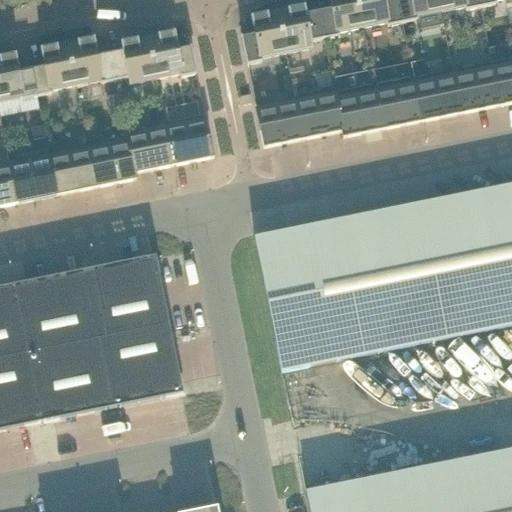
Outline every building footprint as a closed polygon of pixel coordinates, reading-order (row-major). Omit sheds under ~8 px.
[(326,12),(318,14),(324,41),(332,39),(339,38),(338,35),(343,34),(362,30),(360,18),(356,0),(329,0),(332,11),(326,12)] [(356,0),(360,18),(362,30),(376,27),(387,25),(388,28),(402,25),(402,22),(397,0),(387,0),(384,1),(383,0),(356,0)] [(397,0),(402,22),(402,25),(416,23),(417,22),(416,19),(436,15),(441,14),(438,0),(397,0)] [(438,0),(441,14),(451,12),(466,9),(466,12),(468,12),(481,9),(479,0),(438,0)] [(479,0),(481,9),(496,6),(495,3),(509,0),(479,0)] [(298,12),(278,16),(279,20),(280,25),(286,55),(312,50),(311,44),(324,41),(318,14),(311,15),(305,17),(304,10),(298,12)] [(243,39),(242,39),(243,42),(248,67),(262,64),(262,60),(268,59),(286,55),(280,25),(279,20),(278,16),(252,21),(253,25),(255,37),(250,38),(243,39)] [(174,36),(148,42),(156,81),(181,76),(182,80),(196,77),(191,50),(178,52),(174,36)] [(123,53),(110,56),(116,83),(129,80),(130,87),(156,81),(148,42),(122,47),(123,53)] [(94,43),(68,48),(76,88),(101,83),(101,86),(116,83),(110,56),(97,59),(94,43)] [(45,69),(32,72),(37,99),(52,96),(51,93),(76,88),(68,48),(42,53),(45,69)] [(16,59),(0,61),(0,103),(22,99),(23,102),(37,99),(32,72),(19,74),(16,59)] [(511,63),(492,68),(500,108),(511,105),(511,63)] [(500,108),(492,68),(453,76),(461,115),(500,108)] [(461,115),(453,76),(415,84),(423,124),(461,115)] [(423,124),(415,84),(375,92),(383,132),(409,127),(423,124)] [(383,132),(375,92),(337,100),(336,96),(336,94),(335,94),(344,140),(362,136),(367,135),(383,132)] [(344,140),(335,94),(303,101),(297,102),(295,102),(304,142),(342,134),(343,140),(344,140)] [(112,122),(123,120),(118,96),(107,98),(112,122)] [(264,149),(304,142),(295,102),(271,107),(264,109),(257,110),(256,110),(264,146),(264,149)] [(213,160),(205,120),(166,128),(174,168),(213,160)] [(89,143),(100,141),(98,127),(86,130),(89,143)] [(127,136),(128,142),(136,182),(137,182),(135,176),(174,168),(166,128),(127,136)] [(97,190),(136,182),(128,142),(89,150),(97,190)] [(89,150),(49,158),(57,198),(97,190),(89,150)] [(57,198),(49,158),(10,166),(18,206),(57,198)] [(0,209),(18,206),(10,166),(0,167),(0,209)] [(281,375),(511,327),(511,188),(254,241),(281,375)] [(155,259),(0,290),(0,433),(183,396),(155,259)] [(511,511),(511,452),(398,476),(380,480),(306,495),(309,511),(511,511)]
